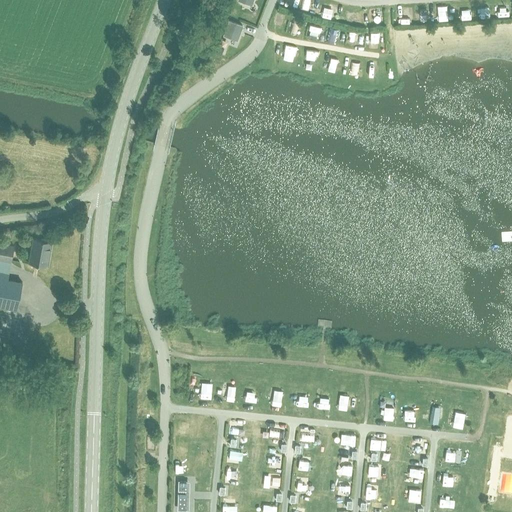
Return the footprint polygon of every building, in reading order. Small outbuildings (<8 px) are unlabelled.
[(459,17),(469,16),(468,1),(458,2),(459,17)] [(503,4),(502,14),(510,14),(510,4),(503,4)] [(433,6),(434,16),(443,15),(442,5),(433,6)] [(351,22),(353,12),(346,10),(344,20),(351,22)] [(402,10),(392,10),(393,20),(403,20),(402,10)] [(279,24),(283,14),(274,11),(271,21),(279,24)] [(289,17),(287,27),(298,30),(300,20),(289,17)] [(229,20),(224,36),(239,41),(244,26),(229,20)] [(343,40),(355,42),(356,31),(345,29),(343,40)] [(282,57),(297,60),(299,50),(284,47),(282,57)] [(370,75),(379,73),(375,60),(367,63),(370,75)] [(51,241),(33,238),(29,261),(47,264),(51,241)] [(13,246),(0,243),(0,259),(10,261),(13,246)] [(22,282),(0,277),(0,305),(16,309),(22,282)] [(224,400),(226,386),(219,385),(217,399),(224,400)] [(240,387),(239,402),(249,402),(250,388),(240,387)] [(208,399),(208,389),(198,389),(198,399),(208,399)] [(272,405),(273,390),(264,389),(263,405),(272,405)] [(300,408),(301,392),(295,392),(293,408),(300,408)] [(317,397),(315,408),(322,408),(323,398),(317,397)] [(386,399),(383,415),(390,416),(393,400),(386,399)] [(429,409),(429,419),(441,420),(441,409),(429,409)] [(173,422),(172,434),(184,435),(185,423),(173,422)] [(274,429),(273,438),(283,440),(284,430),(274,429)] [(368,441),(368,451),(383,451),(383,442),(368,441)] [(184,454),(184,442),(172,442),(172,454),(184,454)] [(452,462),(453,452),(442,451),(441,461),(452,462)] [(295,474),(309,474),(309,464),(295,464),(295,474)] [(382,473),(382,465),(367,464),(366,472),(382,473)] [(173,470),(172,480),(188,481),(189,471),(173,470)] [(511,474),(501,473),(500,493),(511,493),(511,474)] [(178,495),(178,508),(186,508),(187,481),(186,481),(179,481),(178,495)] [(274,496),(258,496),(258,506),(273,506),(274,496)]
